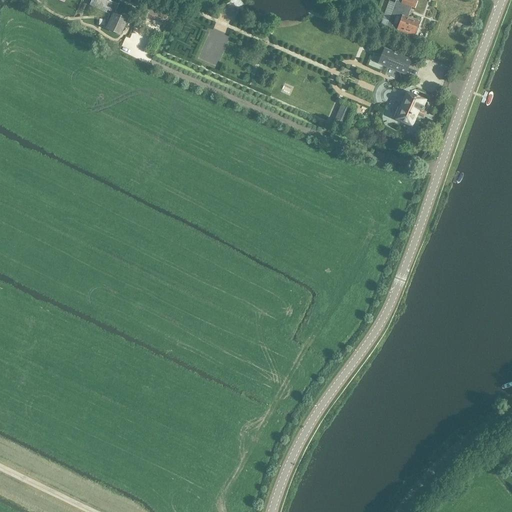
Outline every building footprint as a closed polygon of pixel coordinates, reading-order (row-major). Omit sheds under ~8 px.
[(106,0),(96,0),(94,7),(109,15),(107,19),(111,20),(107,29),(120,35),(127,20),(114,14),(118,5),(106,0)] [(417,0),(401,0),(401,3),(411,7),(410,7),(415,8),(417,0)] [(407,17),(410,7),(411,7),(401,3),(396,1),(385,31),(404,38),(406,33),(414,36),(414,34),(416,34),(417,30),(416,29),(419,22),(407,17)] [(230,14),(237,9),(232,2),(225,7),(230,14)] [(157,11),(153,20),(163,24),(164,24),(166,25),(170,16),(157,11)] [(378,63),(388,68),(405,75),(411,60),(397,54),(397,55),(394,54),(394,53),(384,49),(378,63)] [(419,115),(420,111),(421,112),(422,112),(422,111),(423,111),(424,110),(424,109),(424,108),(423,108),(423,107),(422,107),(425,101),(407,93),(405,97),(403,96),(402,96),(401,96),(400,97),(398,97),(398,98),(397,99),(397,100),(397,101),(397,102),(397,103),(397,104),(398,105),(399,105),(393,118),(411,125),(416,114),(419,115)] [(333,124),(342,128),(350,109),(341,106),(333,124)]
